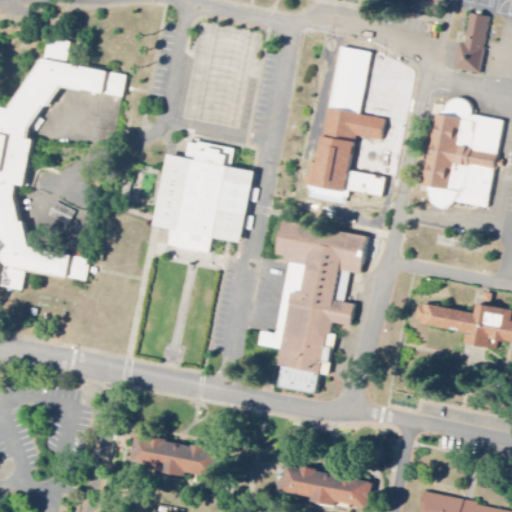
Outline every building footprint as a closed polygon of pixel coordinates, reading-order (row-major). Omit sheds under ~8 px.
[(401,0),(444,8),(445,0),(401,0)] [(491,18),(471,15),(467,45),(460,44),(456,71),(482,75),(491,18)] [(261,35),(201,25),(184,121),(244,132),(261,35)] [(0,130),(5,107),(49,59),(53,38),(76,44),(71,63),(131,78),(127,99),(70,87),(36,137),(27,194),(37,245),(92,256),(90,284),(28,272),(25,293),(2,289),(8,264),(0,240),(0,130)] [(344,49),(376,54),(365,114),(394,120),(387,143),(360,138),(356,169),(392,176),(388,201),(311,187),(344,49)] [(437,107),(427,187),(440,210),(491,211),(506,122),(464,101),(437,107)] [(173,155),(188,158),(191,141),(239,151),(235,166),(260,172),(248,244),(217,239),(213,255),(169,247),(173,231),(157,227),(173,155)] [(53,214),(71,225),(77,214),(58,204),(53,214)] [(290,222),(375,238),(367,277),(347,273),(340,301),(360,305),(358,329),(340,326),(325,395),(278,388),(281,352),(261,346),(262,332),(278,334),(290,262),(278,257),(290,222)] [(425,302),(480,313),(483,302),(511,308),(511,343),(508,343),(506,360),(463,353),(465,335),(420,324),(425,302)] [(139,435),(229,453),(222,484),(133,467),(139,435)] [(286,463),(279,491),(372,511),(376,483),(286,463)] [(423,511),(429,496),(511,511),(423,511)]
